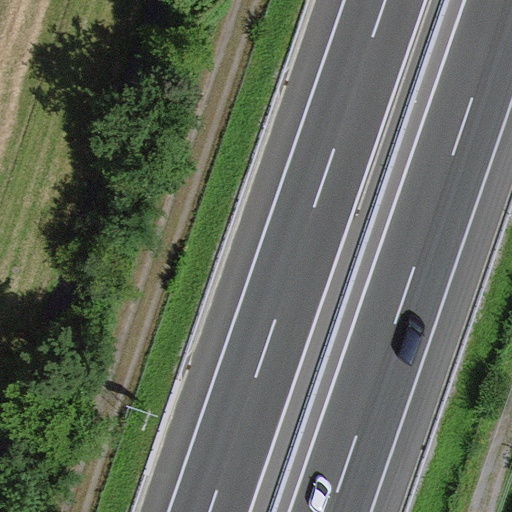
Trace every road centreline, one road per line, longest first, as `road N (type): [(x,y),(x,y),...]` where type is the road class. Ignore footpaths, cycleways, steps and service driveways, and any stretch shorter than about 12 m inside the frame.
road 1 (motorway): [(329,511),(506,0)]
road 2 (motorway): [(382,0),(206,511)]
road 3 (track): [(76,511),(251,0)]
